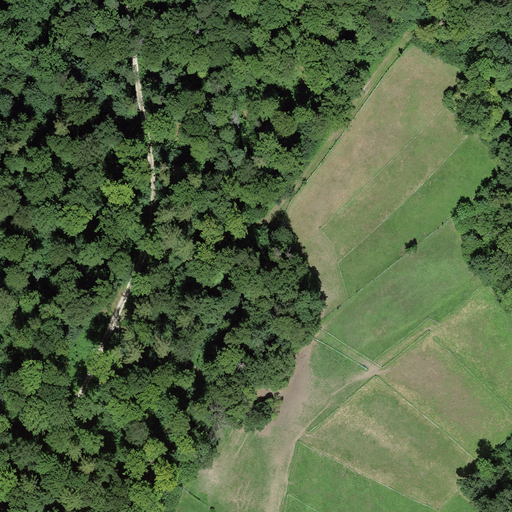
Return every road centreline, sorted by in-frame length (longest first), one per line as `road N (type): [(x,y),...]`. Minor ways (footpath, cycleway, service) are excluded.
road 1 (track): [(0,500),(31,470),(73,402),(149,222),(150,168),(125,0)]
road 2 (track): [(116,303),(193,248),(242,236),(279,208),(404,41),(471,0)]
road 3 (track): [(141,511),(162,441),(197,388),(197,374),(139,334),(107,329)]
road 4 (track): [(0,123),(68,122),(142,105)]
